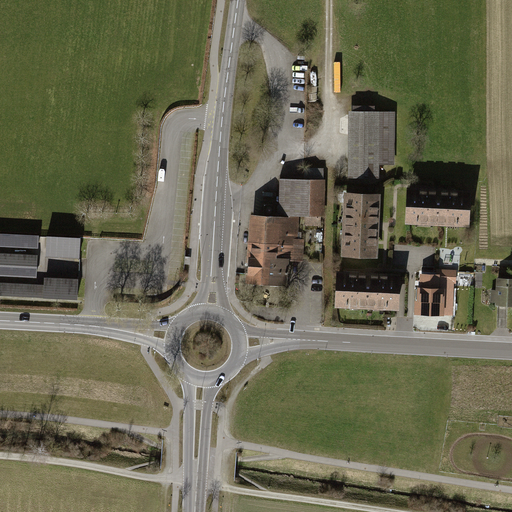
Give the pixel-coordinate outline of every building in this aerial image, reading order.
[(354,113),(351,113),(351,179),(382,179),(382,165),(397,165),(397,113),(378,113),(378,107),(354,107),(354,113)] [(279,219),(251,218),(248,286),(291,287),(292,262),(305,263),(306,240),(298,239),(299,218),(309,218),(309,225),(322,226),(322,219),(326,219),(328,168),(305,167),(304,181),(280,181),(279,219)] [(473,192),(409,189),(408,226),(472,229),(473,192)] [(384,196),(347,195),(345,259),(382,260),(384,196)] [(37,235),(0,233),(0,243),(37,246),(37,235)] [(79,237),(47,236),(46,254),(78,256),(79,237)] [(36,254),(0,252),(0,272),(35,274),(36,254)] [(419,275),(418,317),(447,318),(448,289),(442,289),(442,281),(458,282),(459,270),(437,269),(437,275),(419,275)] [(339,272),(337,310),(395,313),(406,313),(406,300),(403,300),(404,275),(339,272)] [(77,278),(44,277),(44,295),(76,297),(77,278)] [(511,278),(495,278),(495,292),(489,292),(488,303),(494,303),(494,307),(511,307),(511,278)] [(37,284),(0,282),(0,292),(37,294),(37,284)]
